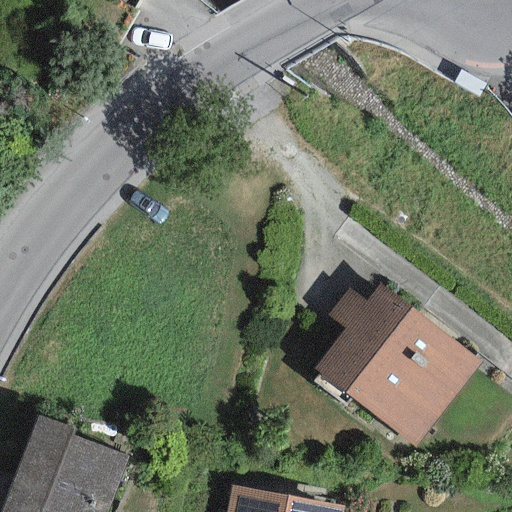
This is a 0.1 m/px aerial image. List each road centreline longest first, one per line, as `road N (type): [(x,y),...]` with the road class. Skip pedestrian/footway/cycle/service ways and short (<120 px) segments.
road 1 (unknown): [(141,0),(222,68),(358,232),(511,358)]
road 2 (tertiary): [(0,287),(58,208),(142,122),(327,0)]
